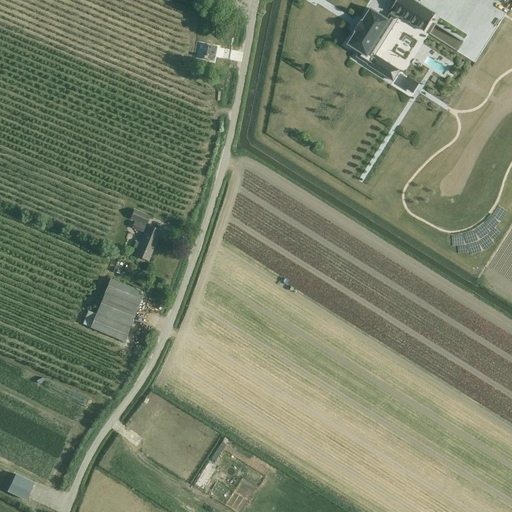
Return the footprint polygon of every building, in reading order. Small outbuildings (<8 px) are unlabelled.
[(309,0),(309,3),(339,10),(341,0),(309,0)] [(413,0),(397,0),(391,10),(393,11),(400,15),(425,31),(429,34),(436,23),(432,21),(436,14),(413,0)] [(319,11),(302,3),(289,31),(303,37),(305,32),(309,34),(319,11)] [(349,43),(348,44),(349,45),(350,45),(360,52),(357,57),(369,64),(369,65),(393,81),(400,71),(375,55),(398,19),(400,15),(393,11),(391,15),(391,14),(388,19),(372,9),(371,9),(371,10),(363,21),(362,20),(361,21),(362,21),(356,30),(355,31),(356,32),(357,32),(349,44),(349,43)] [(214,61),(217,47),(209,45),(207,55),(204,54),(203,57),(206,58),(206,59),(214,61)] [(314,64),(316,56),(309,54),(307,62),(314,64)] [(131,219),(146,225),(150,216),(135,209),(131,219)] [(144,233),(146,226),(135,222),(132,228),(144,233)] [(149,261),(161,231),(149,226),(142,244),(137,242),(134,248),(139,250),(137,256),(149,261)] [(83,324),(91,328),(125,341),(145,293),(112,279),(97,314),(88,311),(83,324)] [(34,483),(15,474),(7,491),(26,500),(34,483)]
